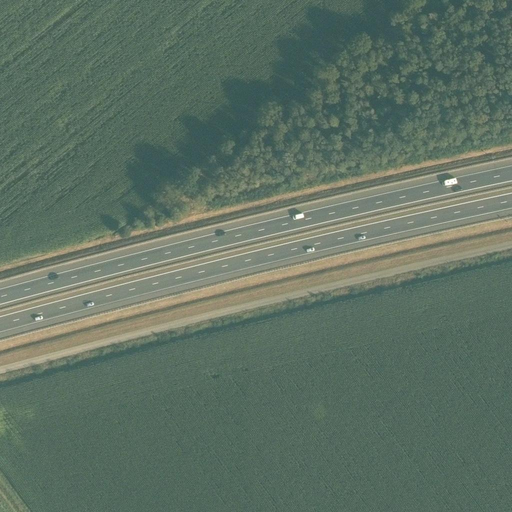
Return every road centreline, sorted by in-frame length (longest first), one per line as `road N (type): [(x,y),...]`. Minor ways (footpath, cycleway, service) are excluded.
road 1 (unclassified): [(511,246),(0,374)]
road 2 (motorway): [(0,326),(511,202)]
road 3 (motorway): [(511,175),(0,298)]
